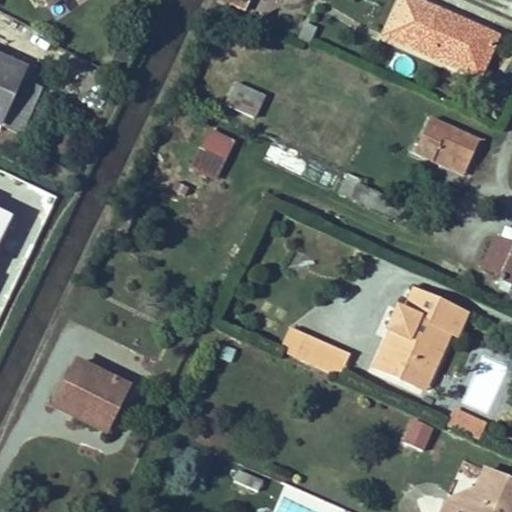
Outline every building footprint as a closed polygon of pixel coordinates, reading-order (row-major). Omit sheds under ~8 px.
[(250,0),(232,0),(230,5),(244,12),(250,0)] [(482,70),(497,38),(412,0),(400,0),(384,36),(448,65),(452,57),(482,70)] [(228,46),(241,17),(231,13),(219,42),(228,46)] [(304,24),(298,38),(309,43),(316,29),(304,24)] [(479,78),(482,70),(452,57),(448,65),(479,78)] [(0,126),(21,81),(26,71),(0,58),(0,126)] [(21,81),(0,126),(20,135),(40,89),(21,81)] [(234,81),(222,105),(253,119),(264,95),(234,81)] [(432,162),(436,153),(468,167),(479,142),(429,120),(414,154),(432,162)] [(214,180),(232,142),(209,131),(191,168),(214,180)] [(274,142),(264,154),(281,167),(291,155),(274,142)] [(463,176),(468,167),(436,153),(432,162),(463,176)] [(338,194),(353,201),(359,186),(361,181),(346,174),(338,194)] [(389,200),(359,186),(353,201),(383,214),(389,200)] [(389,200),(383,214),(398,221),(405,207),(389,200)] [(511,252),(511,249),(511,247),(495,240),(483,268),(501,275),(504,268),(511,252)] [(511,271),(504,268),(501,275),(499,280),(511,285),(511,271)] [(391,332),(374,369),(415,387),(441,330),(450,334),(456,337),(466,315),(413,291),(404,312),(398,309),(387,331),(391,332)] [(292,358),(302,335),(289,329),(279,352),(292,358)] [(441,330),(415,387),(424,391),(450,334),(441,330)] [(292,358),(339,379),(349,356),(302,335),(292,358)] [(126,388),(76,364),(55,408),(99,430),(112,403),(118,405),(126,388)] [(112,403),(99,430),(110,435),(123,408),(118,405),(112,403)] [(452,412),(446,426),(479,441),(485,426),(476,422),(472,431),(458,424),(462,416),(452,412)] [(462,416),(458,424),(472,431),(476,422),(462,416)] [(409,417),(400,441),(423,450),(432,426),(409,417)] [(467,492),(478,467),(465,461),(454,485),(467,492)] [(236,470),(232,482),(256,491),(261,478),(236,470)] [(445,503),(441,511),(511,511),(511,483),(484,471),(476,491),(445,503)]
